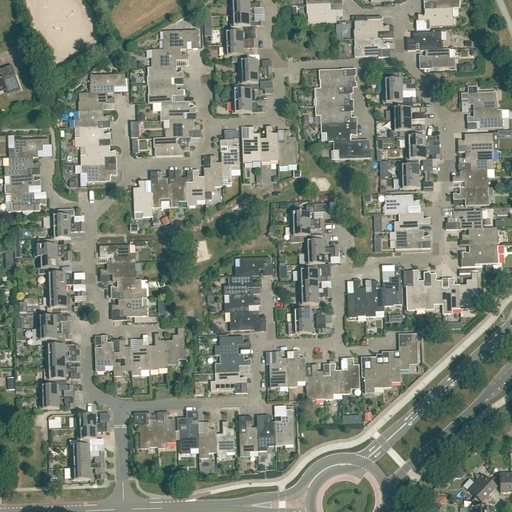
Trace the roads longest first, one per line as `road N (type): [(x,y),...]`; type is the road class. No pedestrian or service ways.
road 1 (residential): [(346,274),(369,271),(374,261),(439,260),(448,125),(425,81),(401,62)]
road 2 (residential): [(122,405),(260,400),(258,346),(271,346)]
road 3 (tertiary): [(511,326),(362,463)]
road 4 (tertiary): [(386,495),(394,478),(511,371)]
road 5 (tertiary): [(362,463),(328,461),(295,493),(240,506)]
road 6 (residential): [(208,139),(223,122),(279,120),(277,67)]
